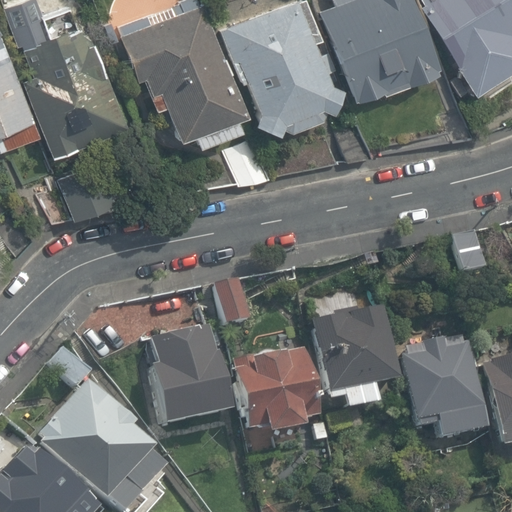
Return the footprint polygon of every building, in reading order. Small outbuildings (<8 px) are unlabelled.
[(246,116),(203,0),(172,0),(111,22),(135,86),(146,82),(156,110),(165,107),(179,141),(195,135),(199,146),(242,130),(238,118),(246,116)] [(307,0),(295,0),(220,29),(241,82),(247,80),(259,113),(254,124),(280,135),(283,127),(291,131),(322,120),(327,110),(334,114),(346,88),(332,82),(328,71),(336,68),(328,47),(321,49),(318,43),(323,41),(307,0)] [(350,0),(318,12),(353,104),(443,70),(416,0),(350,0)] [(511,0),(420,0),(476,92),(511,70),(511,0)] [(19,77),(55,156),(128,124),(78,10),(56,19),(62,33),(23,50),(32,71),(19,77)] [(1,34),(0,32),(0,150),(39,136),(1,34)] [(95,162),(55,177),(70,216),(109,201),(95,162)] [(475,231),(450,237),(458,274),(483,269),(475,231)] [(211,286),(220,327),(246,321),(237,280),(211,286)] [(374,305),(304,320),(320,392),(390,377),(374,305)] [(221,408),(201,320),(143,333),(150,362),(142,364),(155,423),(221,408)] [(400,345),(402,352),(394,354),(410,421),(431,416),(436,438),(484,427),(463,339),(456,340),(454,332),(400,345)] [(309,412),(296,344),(246,354),(247,361),(228,364),(240,424),(261,420),(263,429),(299,422),(297,414),(309,412)] [(495,367),(484,369),(500,449),(511,446),(511,356),(494,360),(495,367)] [(125,417),(82,373),(31,429),(36,433),(33,438),(115,509),(153,461),(141,448),(142,439),(125,425),(125,417)] [(24,449),(0,474),(0,511),(94,511),(101,506),(38,449),(32,456),(24,449)]
